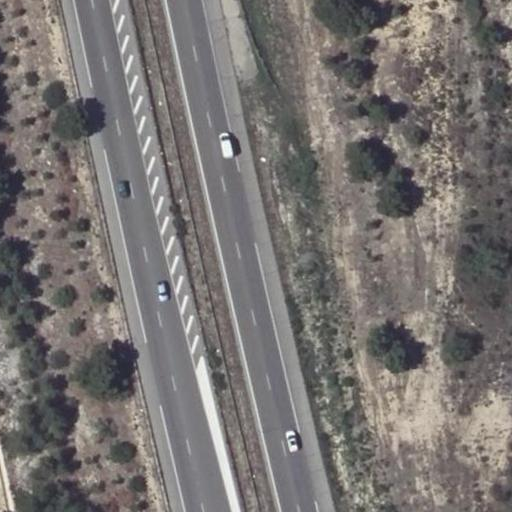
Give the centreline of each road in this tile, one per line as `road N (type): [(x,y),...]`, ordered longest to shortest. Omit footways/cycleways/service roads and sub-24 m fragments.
road 1 (motorway): [(91,0),(134,217),(207,511)]
road 2 (motorway): [(300,511),(185,0)]
